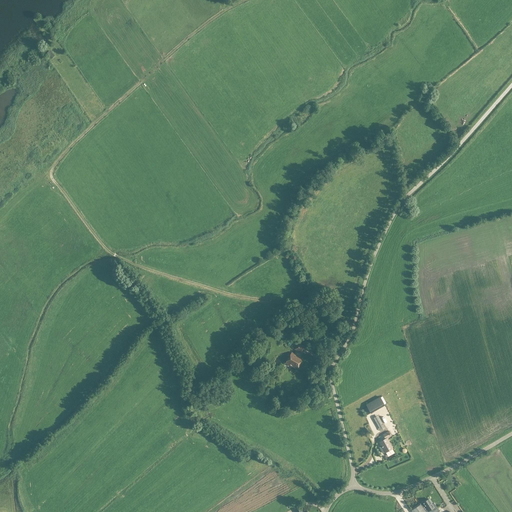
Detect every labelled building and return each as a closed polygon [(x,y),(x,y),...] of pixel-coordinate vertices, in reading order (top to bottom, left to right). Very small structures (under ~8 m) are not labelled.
[(50,50),(46,54),(51,59),(55,56),(50,50)] [(298,344),(295,349),(302,353),(305,348),(298,344)] [(286,363),(292,366),(297,369),(303,359),(292,353),(286,363)] [(374,411),(369,403),(366,405),(371,413),(374,411)] [(378,416),(376,417),(381,426),(378,427),(380,431),(385,428),(378,416)] [(393,449),(387,439),(391,436),(389,432),(383,435),(385,439),(380,442),(381,445),(379,446),(383,453),(385,452),(385,453),(393,449)] [(432,511),(438,509),(434,504),(433,505),(429,499),(423,503),(423,502),(420,504),(420,505),(421,505),(422,507),(425,511),(432,511)]
